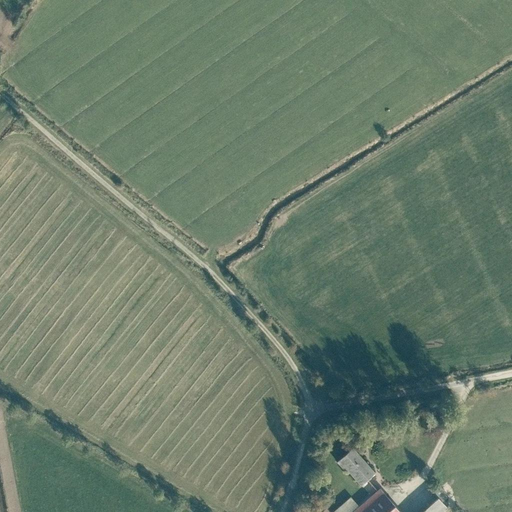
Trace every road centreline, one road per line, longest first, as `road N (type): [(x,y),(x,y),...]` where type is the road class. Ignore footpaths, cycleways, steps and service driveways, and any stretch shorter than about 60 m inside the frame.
road 1 (residential): [(211,270),(273,339),(309,409),(511,372)]
road 2 (track): [(211,270),(0,94)]
